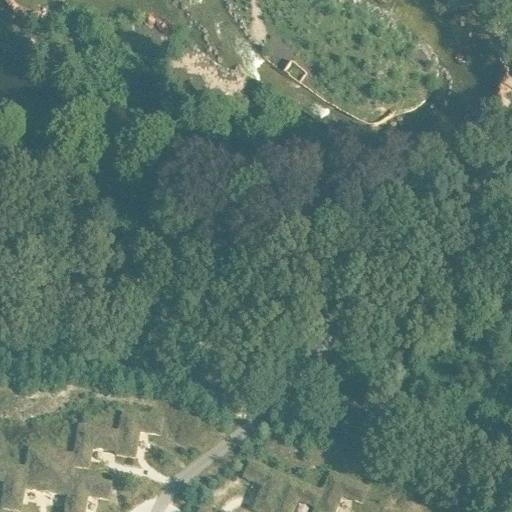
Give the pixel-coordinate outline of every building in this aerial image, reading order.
[(123,415),(116,456),(134,459),(138,433),(159,436),(162,421),(123,415)] [(74,458),(73,462),(88,464),(91,449),(117,452),(120,434),(79,428),(74,458)] [(29,451),(23,490),(68,497),(71,479),(73,462),(74,458),(29,451)] [(250,464),(244,479),(264,487),(253,511),(255,511),(272,511),(286,479),(250,464)] [(0,466),(0,481),(6,483),(2,509),(20,511),(26,471),(0,466)] [(316,509),(314,511),(334,511),(342,495),(361,504),(367,489),(330,474),(322,494),(316,509)] [(68,497),(65,511),(84,511),(86,497),(107,501),(110,485),(71,479),(68,497)] [(286,479),(272,511),(292,511),(297,501),(316,509),(322,494),(286,479)]
